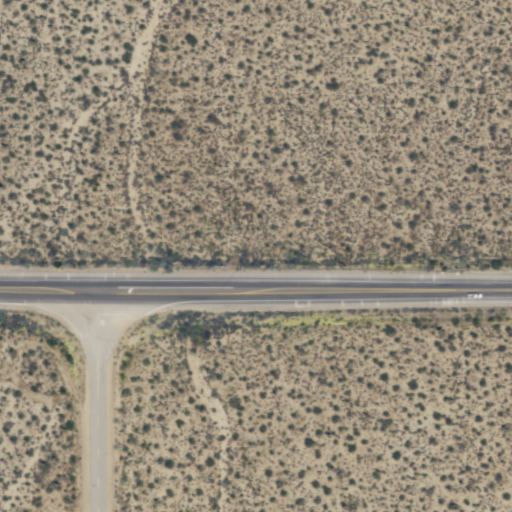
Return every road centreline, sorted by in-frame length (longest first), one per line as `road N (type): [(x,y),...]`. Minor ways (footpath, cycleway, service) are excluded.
road 1 (trunk): [(0,289),(511,288)]
road 2 (tertiary): [(100,292),(100,511)]
